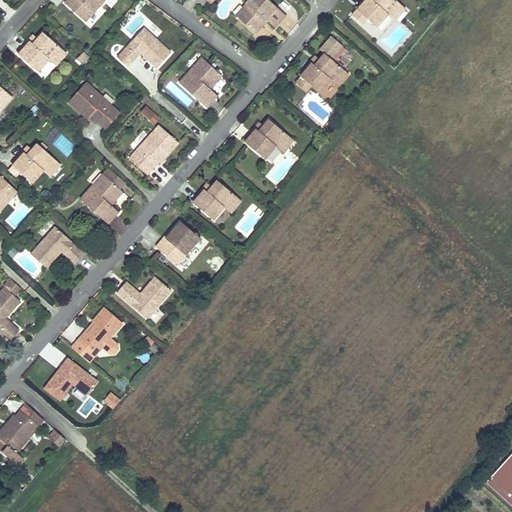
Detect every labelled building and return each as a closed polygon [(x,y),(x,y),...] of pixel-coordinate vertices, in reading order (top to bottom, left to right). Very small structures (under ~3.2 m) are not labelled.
[(107,0),(66,0),(63,3),(85,23),(107,0)] [(286,16),(268,0),(248,0),(245,4),(249,8),(239,19),(256,35),(267,23),(274,29),(286,16)] [(401,5),(395,0),(365,0),(356,10),(351,16),(362,25),(367,19),(377,28),(388,15),(390,18),(401,5)] [(361,0),(355,8),(356,10),(365,0),(361,0)] [(249,8),(245,4),(235,16),(239,19),(249,8)] [(405,9),(401,5),(390,18),(394,21),(405,9)] [(171,54),(144,30),(117,59),(128,68),(140,55),(157,70),(171,54)] [(64,51),(44,33),(38,40),(34,44),(31,42),(20,55),(39,72),(50,61),(53,63),(64,51)] [(38,40),(34,36),(18,53),(20,55),(31,42),(34,44),(38,40)] [(324,52),(332,59),(342,46),(331,37),(321,48),(325,52),(324,52)] [(68,54),(64,51),(53,63),(57,67),(68,54)] [(90,57),(86,52),(79,60),(84,64),(90,57)] [(332,59),(324,52),(318,60),(313,65),(311,63),(299,77),(311,86),(320,94),(333,79),(336,82),(346,69),(332,59)] [(318,60),(313,57),(297,76),(299,77),(311,63),(313,65),(318,60)] [(201,58),(179,82),(207,108),(217,97),(210,89),(222,76),(201,58)] [(350,73),(346,69),(336,82),(340,85),(350,73)] [(311,86),(299,77),(294,82),(306,92),(311,86)] [(121,113),(86,82),(67,104),(78,114),(81,111),(91,120),(96,124),(98,122),(106,129),(121,113)] [(0,112),(13,97),(0,86),(0,112)] [(153,124),(159,118),(146,105),(139,111),(153,124)] [(91,120),(81,111),(78,114),(88,123),(91,120)] [(269,119),(263,125),(258,131),(256,129),(245,142),(265,159),(276,147),(278,149),(289,137),(269,119)] [(263,125),(259,122),(243,140),(245,142),(256,129),(258,131),(263,125)] [(147,174),(154,168),(159,162),(167,153),(169,154),(179,144),(159,125),(135,151),(129,158),(147,174)] [(294,141),(289,137),(278,149),(283,153),(294,141)] [(57,162),(45,150),(47,147),(41,141),(38,144),(32,150),(27,156),(25,153),(12,166),(32,184),(44,172),(46,174),(57,162)] [(32,150),(28,147),(11,165),(12,166),(25,153),(27,156),(32,150)] [(167,153),(159,162),(161,164),(169,154),(167,153)] [(62,166),(57,162),(46,174),(51,178),(62,166)] [(129,186),(108,166),(102,173),(106,176),(123,192),(129,186)] [(106,176),(102,173),(91,185),(95,188),(106,176)] [(123,192),(106,176),(95,188),(91,185),(78,199),(107,225),(119,211),(112,205),(123,192)] [(0,214),(19,193),(1,177),(0,178),(0,214)] [(217,180),(211,187),(206,192),(204,190),(192,203),(213,221),(224,208),(226,210),(237,197),(217,180)] [(211,187),(207,183),(191,202),(192,203),(204,190),(206,192),(211,187)] [(242,202),(237,197),(226,210),(230,214),(242,202)] [(200,239),(179,221),(165,238),(163,236),(155,246),(178,266),(200,239)] [(82,254),(50,228),(27,256),(44,270),(58,253),(73,265),(82,254)] [(173,290),(155,274),(139,293),(126,281),(116,292),(147,319),(173,290)] [(7,318),(22,303),(15,296),(22,289),(12,281),(0,293),(0,333),(9,342),(20,330),(7,318)] [(124,324),(105,308),(93,321),(96,324),(88,333),(85,331),(72,347),(90,363),(96,356),(92,352),(100,344),(104,347),(111,354),(116,353),(119,350),(119,345),(111,339),(124,324)] [(104,347),(100,344),(92,352),(96,356),(104,347)] [(88,395),(98,382),(68,359),(45,388),(60,399),(72,383),(88,395)] [(113,409),(120,399),(110,391),(102,400),(113,409)] [(45,421),(27,405),(22,411),(21,410),(16,416),(8,426),(6,424),(0,431),(0,439),(18,454),(45,421)] [(16,416),(14,414),(6,424),(8,426),(16,416)] [(65,439),(55,431),(50,437),(61,445),(65,439)] [(511,452),(490,477),(511,497),(511,452)] [(511,497),(490,477),(485,483),(511,507),(511,497)]
